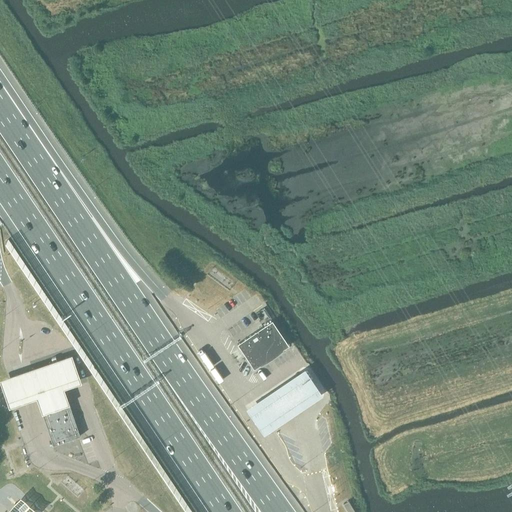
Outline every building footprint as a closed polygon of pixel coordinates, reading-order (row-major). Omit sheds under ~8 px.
[(238,344),(253,367),(287,344),(272,321),(238,344)] [(73,355),(0,380),(10,408),(38,398),(42,413),(69,403),(64,389),(82,383),(73,355)] [(305,369),(244,409),(261,436),(322,395),(305,369)] [(53,445),(80,436),(77,426),(69,403),(42,413),(53,445)] [(8,511),(7,511),(38,511),(22,496),(8,511)] [(357,511),(350,499),(344,503),(349,511),(357,511)]
